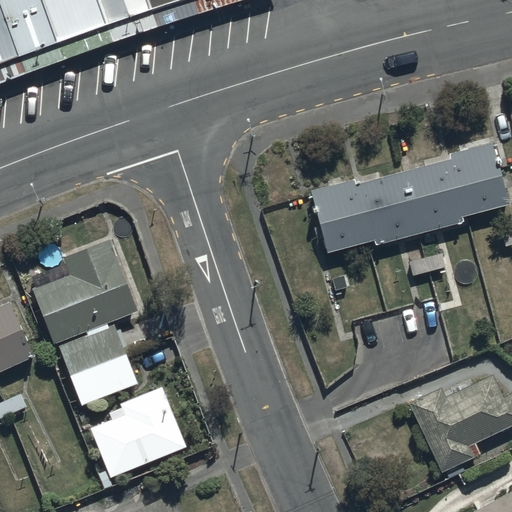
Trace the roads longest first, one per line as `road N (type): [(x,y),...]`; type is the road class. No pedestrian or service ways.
road 1 (residential): [(162,109),(309,511)]
road 2 (tertiary): [(162,109),(330,56),(511,12)]
road 3 (tertiary): [(0,168),(162,109)]
